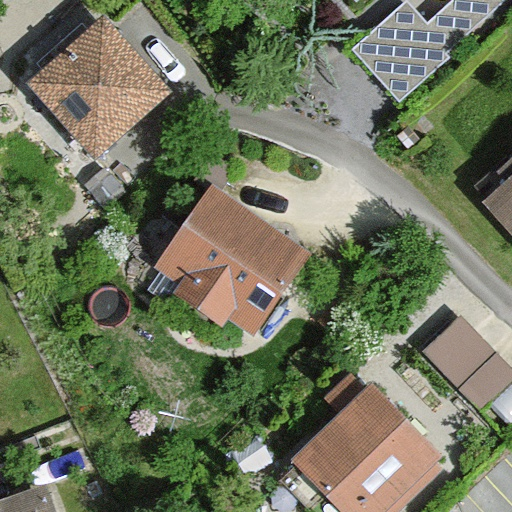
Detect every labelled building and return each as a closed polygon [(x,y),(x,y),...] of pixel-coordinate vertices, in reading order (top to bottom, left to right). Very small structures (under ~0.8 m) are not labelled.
[(358,0),(370,13),(383,0),(358,0)] [(417,89),(498,0),(410,0),(369,46),(417,89)] [(36,98),(102,171),(177,103),(111,30),(36,98)] [(511,178),(480,213),(511,247),(511,178)] [(161,282),(258,350),(315,267),(218,198),(161,282)] [(507,430),(511,425),(511,361),(466,313),(429,349),(507,430)] [(293,468),(337,511),(405,511),(442,474),(363,395),(293,468)]
